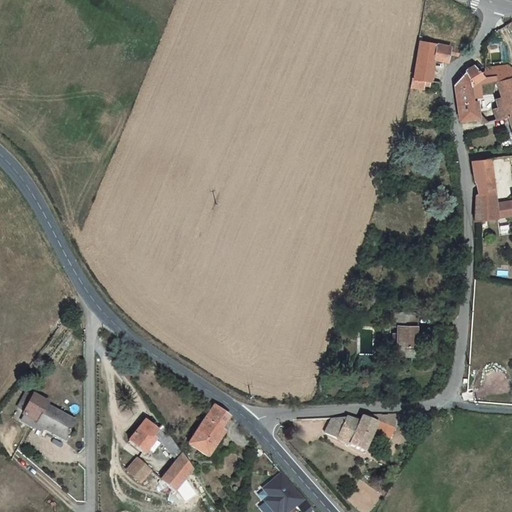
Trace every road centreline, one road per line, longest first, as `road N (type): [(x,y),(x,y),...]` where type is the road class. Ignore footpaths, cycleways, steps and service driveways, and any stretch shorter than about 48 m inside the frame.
road 1 (unclassified): [(497,4),(447,79),(467,221),(458,379),(449,400)]
road 2 (tertiary): [(251,421),(94,303),(0,154)]
road 3 (unclassified): [(449,400),(251,421)]
